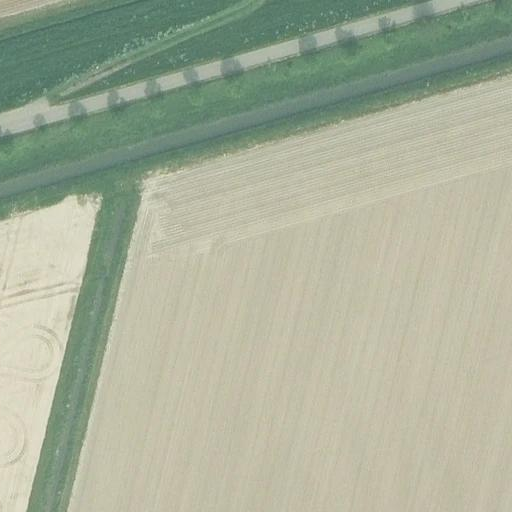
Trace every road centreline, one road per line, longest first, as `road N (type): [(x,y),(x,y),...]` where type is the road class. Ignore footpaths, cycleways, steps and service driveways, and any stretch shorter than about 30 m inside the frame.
road 1 (unclassified): [(0,128),(447,0)]
road 2 (track): [(254,0),(0,126)]
